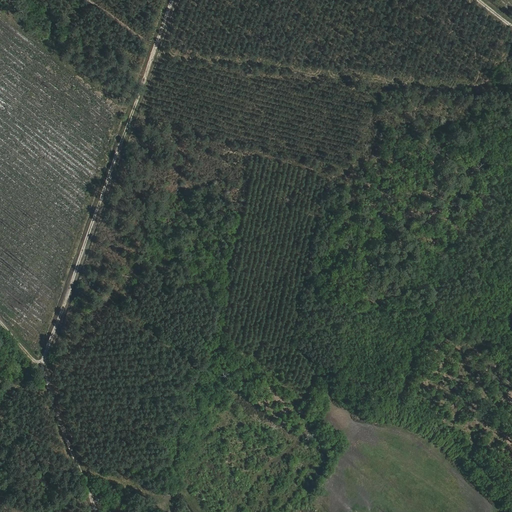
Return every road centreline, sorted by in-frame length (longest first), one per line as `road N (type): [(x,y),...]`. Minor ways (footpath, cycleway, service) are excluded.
road 1 (track): [(511,500),(399,408),(295,344),(226,355),(202,385),(173,511)]
road 2 (track): [(173,0),(40,366)]
road 3 (track): [(0,320),(40,366),(97,511)]
